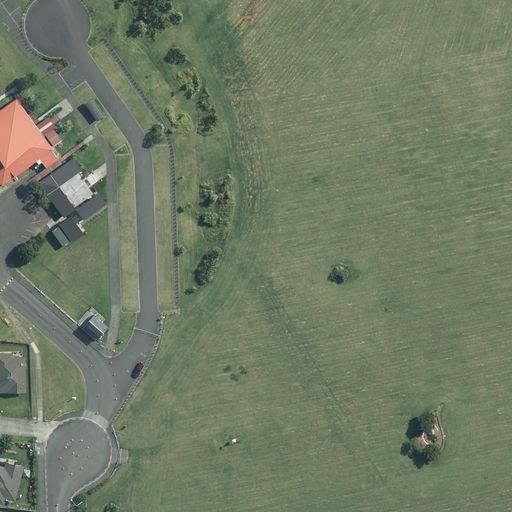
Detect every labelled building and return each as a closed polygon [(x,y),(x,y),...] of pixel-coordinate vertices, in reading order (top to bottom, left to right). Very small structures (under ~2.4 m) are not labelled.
[(18,99),(0,111),(0,183),(2,185),(39,159),(46,170),(58,162),(46,145),(58,136),(49,123),(39,129),(18,99)] [(92,101),(86,105),(98,121),(104,116),(92,101)] [(94,316),(89,321),(104,334),(109,329),(94,316)] [(12,354),(0,354),(0,392),(7,393),(7,394),(27,393),(25,358),(12,358),(12,354)] [(0,504),(4,506),(6,500),(15,502),(24,467),(5,463),(4,467),(0,466),(0,504)]
